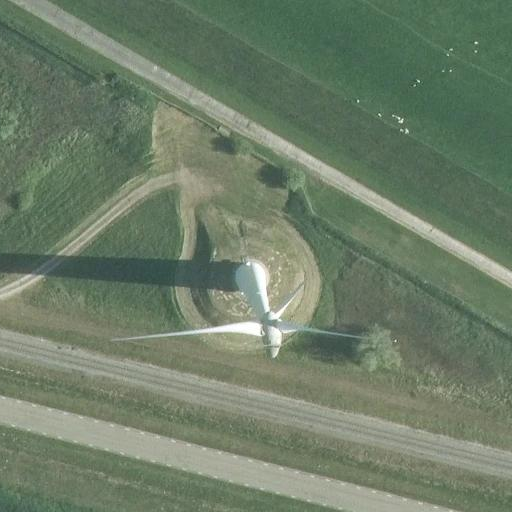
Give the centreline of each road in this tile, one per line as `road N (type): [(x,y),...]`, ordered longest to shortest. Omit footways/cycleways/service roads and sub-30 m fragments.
road 1 (unclassified): [(403,511),(0,410)]
road 2 (track): [(0,294),(129,202),(182,177)]
